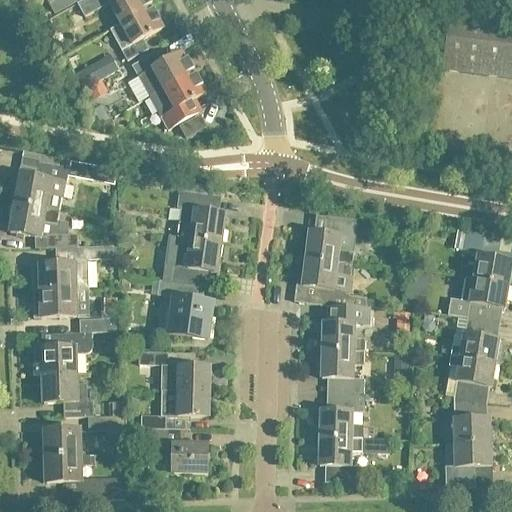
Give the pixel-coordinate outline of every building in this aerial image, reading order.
[(120,25),(152,8),(147,0),(85,0),(77,5),(85,18),(109,5),(120,25)] [(152,8),(120,25),(110,31),(122,52),(121,52),(127,62),(148,51),(142,41),(164,29),(152,8)] [(511,16),(451,9),(444,71),(511,79),(511,16)] [(149,98),(195,73),(183,52),(162,64),(156,54),(132,67),(149,98)] [(110,56),(76,76),(84,91),(85,90),(101,81),(119,71),(110,56)] [(206,94),(195,73),(149,98),(150,100),(152,99),(162,118),(160,119),(167,132),(202,113),(195,101),(206,94)] [(366,95),(365,103),(375,104),(377,80),(367,79),(366,95)] [(101,81),(85,90),(92,102),(108,94),(101,81)] [(102,108),(93,112),(100,126),(103,125),(104,130),(114,131),(112,120),(109,121),(102,108)] [(16,206),(61,213),(64,199),(65,199),(70,169),(40,164),(37,178),(22,175),(16,206)] [(181,225),(179,240),(205,243),(223,246),(227,216),(221,215),(223,200),(181,194),(179,209),(196,212),(194,227),(181,225)] [(61,213),(16,206),(11,234),(36,239),(36,251),(56,250),(69,249),(78,249),(78,236),(69,237),(69,224),(59,223),(61,213)] [(325,235),(317,234),(311,233),(308,261),(353,267),(355,254),(351,254),(356,223),(328,219),(327,220),(325,235)] [(175,268),(172,284),(200,289),(210,290),(212,275),(219,275),(223,246),(205,243),(179,240),(177,254),(191,256),(188,270),(175,268)] [(475,282),(510,287),(511,275),(511,264),(511,260),(511,249),(472,242),(469,256),(479,258),(475,282)] [(57,266),(41,267),(34,267),(35,294),(78,292),(89,292),(88,262),(114,260),(114,248),(78,249),(69,249),(56,250),(57,266)] [(353,267),(308,261),(304,288),(310,289),(307,306),(332,309),(367,310),(367,300),(350,298),(350,296),(352,296),(354,279),(352,278),(353,267)] [(467,281),(463,303),(452,301),(449,318),(463,320),(469,321),(501,327),(504,311),(506,311),(510,287),(475,282),(467,281)] [(161,283),(160,284),(153,283),(151,297),(158,298),(175,300),(170,336),(210,342),(215,304),(198,302),(200,289),(172,284),(161,283)] [(78,292),(35,294),(36,320),(43,320),(79,319),(78,292)] [(367,310),(332,309),(329,326),(325,325),(324,353),(366,354),(367,341),(355,340),(356,327),(367,327),(367,310)] [(411,336),(412,315),(393,315),(393,321),(397,321),(396,336),(411,336)] [(92,334),(92,335),(117,334),(116,321),(80,322),(81,335),(92,334)] [(454,349),(452,359),(462,360),(497,366),(497,365),(503,366),(506,348),(500,347),(501,342),(498,342),(501,327),(469,321),(467,337),(466,337),(463,351),(454,349)] [(54,350),(43,350),(35,351),(36,378),(44,378),(78,377),(77,357),(86,357),(87,357),(88,356),(89,356),(90,355),(92,353),(92,351),(92,335),(92,334),(81,335),(63,336),(53,336),(54,350)] [(366,354),(324,353),(323,380),(329,380),(329,397),(365,398),(366,381),(356,381),(356,368),(366,368),(366,354)] [(180,394),(211,395),(211,369),(197,369),(197,355),(141,354),(141,368),(164,368),(164,394),(165,394),(180,394)] [(452,359),(450,369),(446,397),(457,400),(456,403),(488,405),(490,390),(493,390),(497,366),(462,360),(452,359)] [(109,376),(121,376),(121,368),(109,368),(109,376)] [(78,386),(78,377),(44,378),(46,405),(65,404),(66,420),(88,419),(89,434),(126,432),(126,430),(125,418),(95,419),(94,404),(88,404),(87,386),(78,386)] [(211,420),(211,395),(180,394),(165,394),(165,418),(142,418),(142,431),(153,431),(181,432),(189,432),(189,420),(211,420)] [(363,428),(354,428),(354,414),(365,414),(365,398),(329,397),(328,413),(323,413),(322,441),(363,443),(363,441),(363,428)] [(456,422),(456,446),(490,445),(489,421),(488,421),(488,405),(456,403),(456,422)] [(47,459),(82,458),(81,431),(46,433),(47,459)] [(181,432),(153,431),(152,461),(174,461),(174,476),(209,477),(210,447),(180,446),(181,432)] [(363,443),(322,441),(321,468),(328,468),(327,485),(364,486),(364,470),(353,469),(353,455),(389,456),(390,442),(365,441),(363,441),(363,443)] [(447,470),(445,470),(446,491),(475,490),(474,469),(491,469),(490,445),(456,446),(457,470),(447,470)] [(92,457),(82,458),(47,459),(48,485),(83,484),(82,468),(95,468),(94,457),(92,457)] [(127,480),(91,481),(91,502),(128,501),(127,480)]
